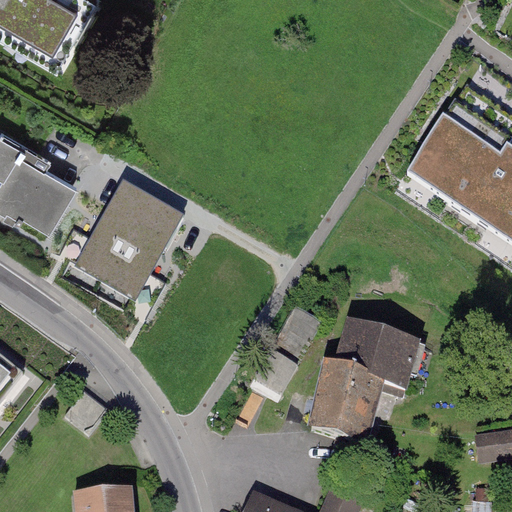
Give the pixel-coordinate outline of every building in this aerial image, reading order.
[(99,9),(83,0),(0,0),(0,42),(60,77),(99,9)] [(511,83),(483,66),(431,153),(511,202),(511,83)] [(50,231),(77,183),(46,166),(51,156),(2,129),(0,132),(0,178),(1,179),(0,181),(0,210),(23,224),(26,218),(50,231)] [(166,308),(193,260),(162,242),(167,233),(118,206),(96,244),(117,256),(103,280),(139,300),(142,294),(166,308)] [(356,308),(336,370),(322,369),(309,426),(368,440),(381,384),(411,394),(431,332),(356,308)] [(0,414),(27,381),(0,359),(0,414)] [(87,396),(71,415),(89,431),(106,413),(87,396)] [(511,427),(478,432),(483,465),(511,460),(511,427)] [(138,511),(138,497),(78,502),(78,511),(138,511)] [(290,511),(256,497),(249,511),(290,511)]
